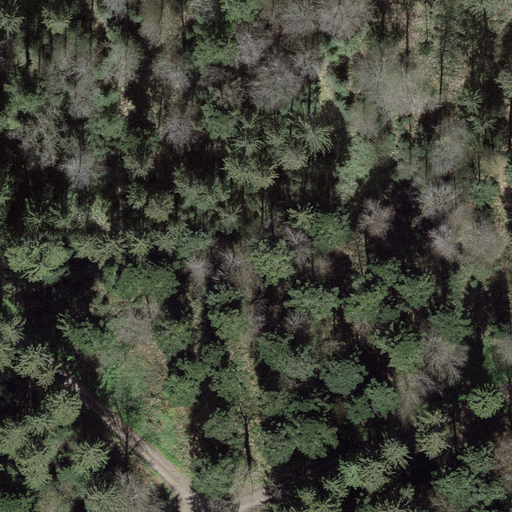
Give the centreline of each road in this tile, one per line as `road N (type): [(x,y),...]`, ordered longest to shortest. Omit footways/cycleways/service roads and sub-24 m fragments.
road 1 (track): [(511,387),(229,511)]
road 2 (track): [(217,511),(0,320)]
